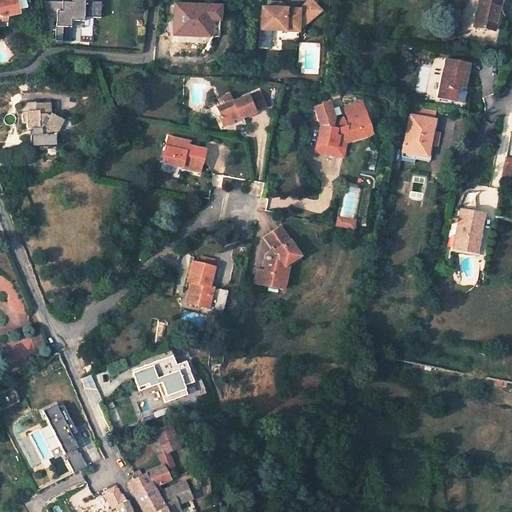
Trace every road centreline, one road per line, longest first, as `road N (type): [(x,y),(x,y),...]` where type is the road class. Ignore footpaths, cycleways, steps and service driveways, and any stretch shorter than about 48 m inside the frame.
road 1 (residential): [(62,341),(204,218),(248,213)]
road 2 (residential): [(136,511),(62,341)]
road 3 (residential): [(62,341),(0,211)]
